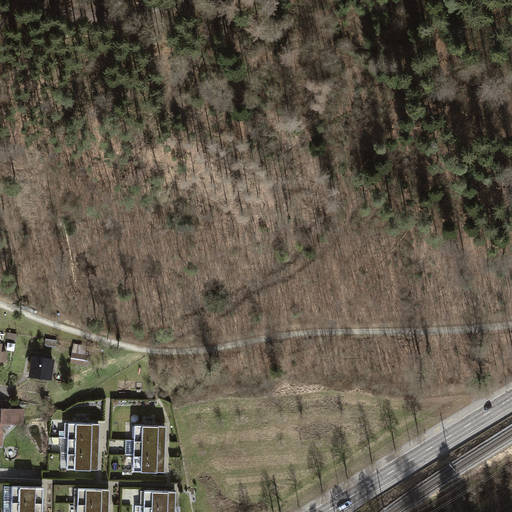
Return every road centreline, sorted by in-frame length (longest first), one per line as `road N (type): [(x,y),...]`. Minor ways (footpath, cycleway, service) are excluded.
road 1 (track): [(0,304),(117,343),(172,352),(306,333),(511,324)]
road 2 (primary): [(511,399),(326,511)]
road 3 (track): [(31,0),(89,16),(177,0)]
